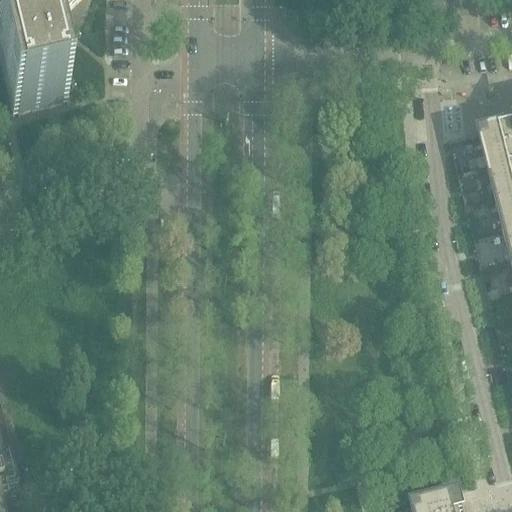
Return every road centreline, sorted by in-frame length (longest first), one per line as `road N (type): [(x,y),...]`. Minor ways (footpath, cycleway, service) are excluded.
road 1 (residential): [(506,511),(435,218),(423,52)]
road 2 (tertiary): [(253,511),(257,65)]
road 3 (tertiary): [(193,199),(190,511)]
road 4 (residential): [(257,65),(423,52)]
road 5 (residential): [(0,215),(139,183)]
road 6 (tertiary): [(193,72),(193,199)]
